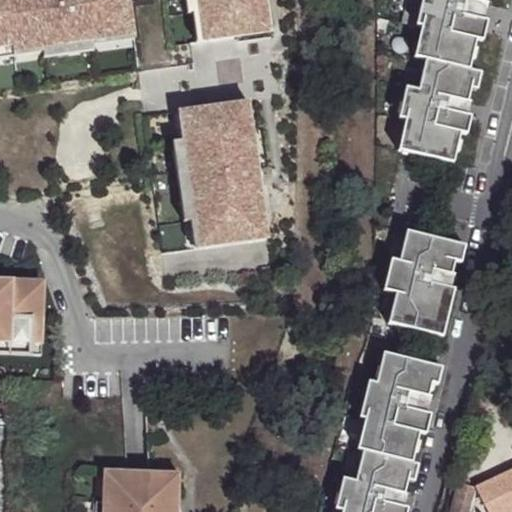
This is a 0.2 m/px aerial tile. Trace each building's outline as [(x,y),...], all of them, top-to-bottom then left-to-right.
[(0,0),(0,47),(44,42),(92,35),(92,31),(134,26),(130,0),(0,0)] [(199,13),(197,0),(186,0),(189,14),(199,13)] [(209,12),(214,42),(273,35),(267,0),(265,0),(262,0),(197,0),(199,13),(209,12)] [(422,0),(415,34),(419,34),(413,65),(423,67),(416,98),(403,95),(396,126),(403,128),(396,158),(401,159),(450,171),(457,140),(464,141),(468,123),(461,122),(468,96),(474,98),(478,80),(466,77),(473,47),(479,26),(485,0),(422,0)] [(214,42),(209,12),(199,13),(203,43),(214,42)] [(92,35),(94,46),(137,40),(134,26),(92,31),(92,35)] [(485,28),(479,26),(473,47),(480,49),(485,28)] [(45,53),(46,58),(95,51),(94,46),(92,35),(44,42),(45,53)] [(0,47),(0,59),(45,53),(44,42),(0,47)] [(201,220),(205,249),(270,240),(263,191),(257,191),(255,176),(252,152),(257,151),(250,101),(189,110),(192,140),(184,141),(195,221),(201,220)] [(179,111),(183,141),(184,141),(192,140),(189,110),(179,111)] [(174,142),(185,221),(192,221),(195,221),(184,141),(183,141),(174,142)] [(450,171),(401,159),(396,181),(470,199),(474,177),(450,171)] [(263,191),(261,175),(255,176),(257,191),(263,191)] [(192,221),(195,251),(205,249),(201,220),(195,221),(192,221)] [(462,252),(403,237),(395,268),(400,269),(392,300),(385,330),(439,343),(451,295),(444,294),(451,268),(458,269),(462,252)] [(400,269),(395,268),(388,267),(380,296),(392,300),(400,269)] [(0,351),(9,352),(9,340),(56,342),(57,315),(45,315),(46,279),(0,276),(0,351)] [(56,342),(9,340),(9,352),(56,354),(56,342)] [(438,374),(380,359),(372,389),(364,388),(355,424),(360,425),(353,456),(359,457),(352,487),(340,485),(330,511),(395,511),(403,486),(409,487),(413,471),(407,469),(415,439),(420,418),(427,389),(434,390),(438,374)] [(426,420),(420,418),(415,439),(421,441),(426,420)] [(133,501),(119,501),(118,511),(195,511),(197,472),(131,469),(131,491),(133,490),(133,501)] [(131,469),(120,469),(119,501),(133,501),(133,490),(131,491),(131,469)] [(482,511),(511,511),(511,474),(474,496),(482,511)] [(467,511),(472,492),(455,487),(448,511),(467,511)]
